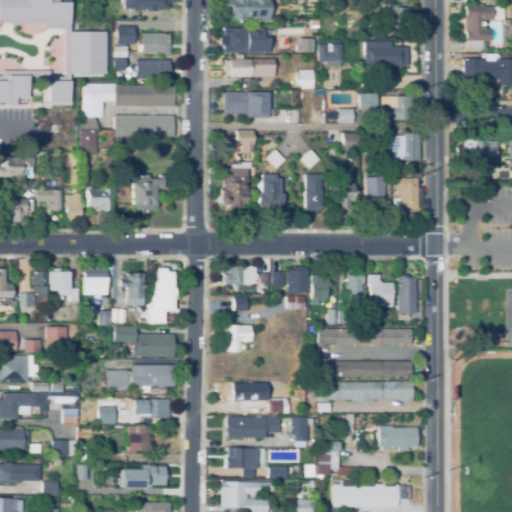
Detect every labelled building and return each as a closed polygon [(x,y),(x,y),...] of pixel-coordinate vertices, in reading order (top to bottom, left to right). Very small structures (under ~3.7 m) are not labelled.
[(0,0),(69,0),(69,19),(0,17),(0,0)] [(131,0),(168,0),(168,1),(166,1),(166,9),(154,9),(154,12),(144,11),(144,9),(131,9),(131,0)] [(264,6),(264,23),(251,23),(251,17),(243,17),(243,20),(231,20),(231,17),(224,17),(224,10),(222,10),(222,0),(253,0),(253,6),(264,6)] [(110,16),(96,16),(97,3),(111,3),(110,16)] [(463,6),(501,7),(501,20),(479,20),(479,30),(488,30),(488,40),(483,40),(483,50),(479,50),(479,49),(464,49),(464,41),(463,41),(463,30),(462,30),(462,17),(463,17),(463,6)] [(387,7),(409,7),(409,18),(407,18),(407,25),(400,25),(400,30),(392,30),(393,25),(387,25),(382,24),(382,12),(387,12),(387,7)] [(78,22),(78,18),(104,18),(103,29),(95,29),(78,29),(78,22)] [(109,18),(126,18),(126,28),(109,28),(109,18)] [(222,28),(246,28),(246,35),(255,35),(255,50),(246,50),(246,53),(222,53),(222,43),(218,43),(218,36),(222,36),(222,28)] [(110,29),(119,29),(123,29),(123,38),(134,42),(134,38),(137,38),(137,31),(165,31),(165,51),(136,51),(136,49),(122,49),(122,55),(110,55),(110,29)] [(310,38),(310,52),(293,52),(294,44),(296,44),(297,38),(310,38)] [(0,39),(69,40),(69,71),(0,70),(0,39)] [(362,50),(353,50),(353,39),(361,39),(362,50)] [(387,66),(371,66),(371,65),(367,65),(366,42),(387,42),(388,42),(389,47),(405,47),(405,65),(401,65),(401,66),(387,66)] [(315,51),(315,45),(317,45),(325,44),(325,52),(329,52),(329,44),(339,44),(339,61),(315,62),(315,51)] [(511,59),(511,85),(495,85),(495,80),(478,79),(478,82),(460,82),(461,58),(462,58),(462,52),(477,53),(477,58),(478,58),(478,61),(495,61),(495,59),(511,59)] [(272,77),(226,77),(225,76),(222,76),(222,65),(226,65),(226,59),(233,59),(233,54),(241,54),(241,59),(272,59),(272,77)] [(111,58),(123,58),(123,70),(111,70),(111,58)] [(134,60),(168,60),(168,79),(134,79),(134,60)] [(311,89),(294,89),(293,71),(295,70),(302,70),(302,66),(311,66),(311,89)] [(315,77),(325,77),(325,86),(315,87),(315,77)] [(0,81),(51,82),(68,83),(68,113),(51,113),(51,115),(0,114),(0,81)] [(80,112),(80,83),(114,83),(114,85),(172,86),(172,107),(112,106),(112,102),(100,102),(100,117),(92,117),(94,120),(97,129),(94,129),(94,152),(84,153),(84,152),(77,152),(78,111),(80,112)] [(266,92),(266,109),(270,109),(270,116),(266,116),(266,118),(243,117),(243,115),(221,114),(221,91),(266,92)] [(354,93),(372,93),(373,109),(355,109),(354,93)] [(388,120),(373,121),(373,104),(378,104),(378,96),(388,96),(401,96),(401,120),(388,120)] [(335,108),(351,109),(350,123),(335,123),(335,108)] [(112,115),(172,116),(171,137),(112,137),(112,115)] [(234,130),(251,130),(251,153),(239,153),(239,146),(234,146),(234,130)] [(339,133),(352,133),(352,150),(339,150),(339,133)] [(416,133),(416,160),(400,160),(400,174),(389,174),(389,136),(400,136),(400,133),(416,133)] [(494,140),(494,168),(485,168),(485,179),(472,179),(472,157),(467,157),(467,147),(472,147),(472,141),(494,140)] [(263,159),(272,150),(282,159),(273,169),(263,159)] [(298,159),(308,150),(317,159),(306,169),(298,159)] [(128,153),(128,168),(116,167),(117,152),(128,153)] [(31,157),(31,178),(25,178),(25,176),(0,176),(0,161),(7,161),(7,157),(31,157)] [(245,168),(245,193),(244,193),(244,203),(239,203),(239,208),(225,208),(225,202),(223,202),(220,204),(217,204),(214,201),(214,197),(217,194),(217,187),(219,187),(219,168),(245,168)] [(328,173),(345,172),(345,174),(346,174),(346,183),(350,183),(350,202),(345,203),(345,210),(335,210),(335,203),(327,203),(327,183),(328,183),(328,173)] [(129,205),(129,182),(131,182),(131,179),(136,179),(136,174),(146,174),(146,178),(156,178),(156,175),(161,175),(161,188),(153,188),(153,205),(152,205),(152,210),(131,210),(131,205),(129,205)] [(278,178),(278,194),(279,194),(280,211),(268,211),(268,208),(256,208),(256,204),(255,205),(254,193),(258,193),(258,178),(260,178),(260,175),(273,174),(273,178),(274,178),(278,178)] [(301,208),(301,190),(302,190),(302,175),(317,174),(318,190),(319,190),(319,207),(317,207),(317,210),(302,211),(302,208),(301,208)] [(381,176),(382,209),(363,210),(362,177),(381,176)] [(415,178),(416,208),(398,209),(398,195),(394,196),(394,178),(415,178)] [(84,189),(109,189),(109,210),(92,211),(92,207),(85,207),(84,189)] [(34,190),(58,190),(58,210),(56,210),(56,211),(50,211),(50,209),(45,209),(45,201),(34,201),(34,190)] [(63,218),(63,195),(70,195),(70,193),(74,193),(74,195),(77,195),(77,205),(77,218),(76,218),(76,222),(64,221),(64,218),(63,218)] [(0,200),(13,200),(13,199),(23,199),(28,199),(28,220),(19,220),(19,222),(0,221),(0,200)] [(237,284),(219,284),(219,274),(223,274),(223,268),(227,268),(227,266),(237,266),(237,267),(251,267),(251,283),(237,283),(237,284)] [(283,292),(283,270),(292,270),(292,267),(304,267),(304,292),(283,292)] [(10,297),(0,297),(0,268),(2,268),(2,286),(10,286),(10,297)] [(80,268),(103,268),(103,295),(80,295),(80,268)] [(146,307),(146,272),(152,272),(152,268),(163,268),(163,272),(169,272),(170,288),(172,288),(172,298),(170,298),(170,311),(160,311),(160,324),(143,324),(143,307),(146,307)] [(30,293),(30,271),(44,271),(44,288),(43,289),(43,304),(31,304),(31,306),(17,306),(17,293),(30,293)] [(46,290),(46,272),(67,272),(67,289),(72,289),(72,301),(66,301),(66,296),(56,296),(56,290),(46,290)] [(267,287),(268,272),(280,272),(279,288),(267,287)] [(122,274),(139,273),(140,305),(133,306),(133,308),(127,308),(127,305),(122,306),(122,287),(116,287),(116,279),(118,279),(118,276),(122,276),(122,274)] [(390,283),(390,296),(389,307),(366,306),(367,284),(365,284),(365,274),(377,275),(376,281),(379,281),(379,283),(390,283)] [(307,300),(308,275),(317,275),(317,277),(325,277),(325,282),(327,282),(327,287),(325,287),(325,289),(323,289),(323,300),(315,300),(315,305),(308,305),(308,300),(307,300)] [(359,284),(359,300),(344,300),(344,290),(342,290),(342,283),(344,283),(344,275),(361,275),(361,284),(359,284)] [(396,313),(395,275),(407,275),(407,278),(414,278),(414,313),(396,313)] [(274,294),(274,302),(265,302),(264,295),(274,294)] [(282,296),(301,296),(301,309),(282,309),(282,296)] [(242,311),(230,311),(230,298),(242,298),(242,311)] [(323,324),(323,309),(332,309),(332,324),(323,324)] [(95,325),(95,311),(108,311),(108,325),(95,325)] [(334,323),(335,311),(350,311),(349,324),(334,323)] [(220,351),(220,326),(224,326),(224,325),(236,325),(236,326),(247,326),(247,342),(236,342),(236,352),(220,351)] [(65,327),(65,352),(44,352),(44,327),(65,327)] [(170,357),(121,356),(121,342),(110,342),(110,327),(132,327),(132,334),(169,335),(169,345),(171,345),(170,357)] [(390,344),(322,344),(322,347),(313,347),(313,343),(314,343),(314,329),(390,328),(409,328),(409,344),(390,344)] [(0,331),(14,331),(15,352),(0,352),(0,331)] [(23,353),(23,340),(38,340),(38,353),(23,353)] [(0,355),(27,356),(27,365),(35,365),(35,376),(27,376),(27,383),(0,382),(0,355)] [(343,362),(378,362),(390,362),(408,362),(408,377),(390,377),(314,377),(314,363),(313,363),(313,359),(322,359),(322,362),(343,362)] [(129,365),(172,365),(172,386),(148,386),(148,393),(140,393),(140,386),(124,386),(124,390),(102,390),(102,370),(129,370),(129,365)] [(60,392),(49,391),(49,381),(51,381),(51,377),(61,377),(60,392)] [(30,382),(47,383),(46,391),(29,391),(30,382)] [(223,383),(267,382),(268,394),(264,394),(264,400),(266,400),(266,399),(285,398),(285,413),(264,413),(264,412),(224,413),(223,383)] [(391,399),(370,399),(370,402),(348,402),(348,399),(325,399),(325,402),(313,402),(313,382),(390,382),(410,382),(410,401),(398,401),(398,399),(391,399)] [(37,392),(76,392),(76,424),(60,424),(61,408),(59,408),(59,403),(53,403),(44,407),(37,407),(37,392)] [(0,400),(2,400),(2,393),(17,393),(17,394),(35,394),(34,407),(28,407),(28,415),(16,414),(16,418),(0,418),(0,400)] [(130,414),(130,400),(138,400),(138,399),(167,399),(167,419),(138,419),(138,414),(130,414)] [(113,424),(96,424),(96,407),(99,407),(99,402),(110,402),(110,407),(114,407),(113,424)] [(314,404),(326,404),(327,411),(314,411),(314,414),(304,414),(304,410),(314,410),(314,404)] [(343,435),(343,414),(351,414),(351,435),(343,435)] [(224,417),(277,417),(277,432),(262,432),(262,438),(225,438),(225,436),(224,436),(224,417)] [(287,435),(288,417),(304,417),(304,419),(311,419),(311,425),(304,425),(304,441),(303,441),(303,447),(293,447),(293,441),(292,441),(292,435),(287,435)] [(391,425),(391,427),(415,427),(415,447),(407,447),(407,452),(396,452),(396,448),(391,448),(387,448),(387,449),(380,449),(380,448),(376,448),(376,425),(391,425)] [(125,450),(125,426),(148,426),(148,435),(150,435),(150,442),(147,442),(147,450),(134,450),(134,455),(124,455),(124,450),(125,450)] [(0,429),(21,429),(21,431),(27,431),(27,446),(22,446),(21,451),(0,451),(0,429)] [(336,467),(368,467),(367,476),(335,475),(335,469),(328,469),(327,475),(315,475),(315,434),(336,434),(336,467)] [(51,440),(74,440),(74,455),(51,455),(51,440)] [(76,464),(76,443),(91,443),(91,442),(102,443),(102,449),(91,449),(91,457),(102,458),(101,464),(89,464),(76,464)] [(28,444),(39,444),(39,453),(28,453),(28,444)] [(255,448),(255,463),(249,463),(249,469),(222,468),(223,458),(225,458),(226,449),(231,449),(231,448),(255,448)] [(16,484),(0,483),(0,464),(23,465),(23,469),(34,469),(34,481),(23,481),(16,481),(16,484)] [(119,464),(148,464),(148,471),(168,471),(168,476),(171,476),(171,483),(168,483),(168,489),(140,489),(140,481),(139,481),(139,474),(140,474),(140,471),(136,471),(136,475),(119,475),(119,464)] [(312,465),(313,474),(303,474),(302,465),(312,465)] [(265,467),(284,467),(284,475),(265,475),(265,467)] [(245,499),(265,499),(265,511),(241,511),(241,508),(218,507),(218,481),(270,482),(270,484),(271,484),(271,491),(258,491),(258,494),(245,494),(245,499)] [(316,491),(308,491),(308,481),(316,481),(316,491)] [(392,507),(338,507),(338,511),(316,511),(316,503),(325,503),(325,506),(331,506),(331,485),(340,484),(340,482),(352,481),(352,484),(361,484),(361,481),(373,481),(373,484),(382,484),(382,481),(391,481),(394,481),(394,484),(396,484),(396,486),(408,486),(408,500),(396,500),(396,507),(392,507)] [(56,496),(40,496),(40,482),(56,482),(56,496)] [(0,511),(0,497),(8,498),(8,499),(16,499),(16,500),(21,500),(20,511),(0,511)] [(291,511),(291,497),(313,497),(313,511),(291,511)] [(167,511),(135,511),(135,502),(168,503),(167,511)]
